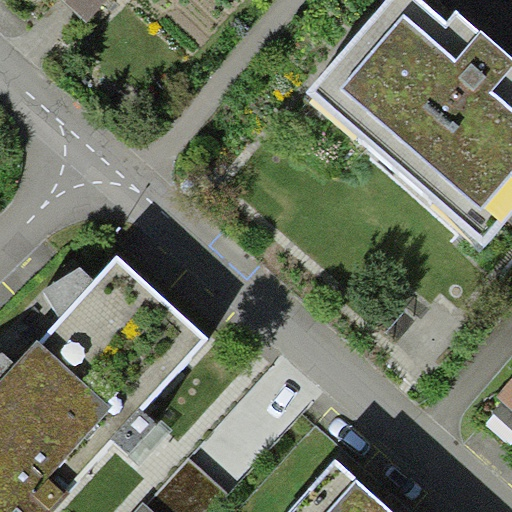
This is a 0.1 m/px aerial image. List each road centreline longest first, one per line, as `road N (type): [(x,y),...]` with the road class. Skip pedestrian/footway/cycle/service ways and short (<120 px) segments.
road 1 (residential): [(84,167),(491,511)]
road 2 (residential): [(0,253),(84,167)]
